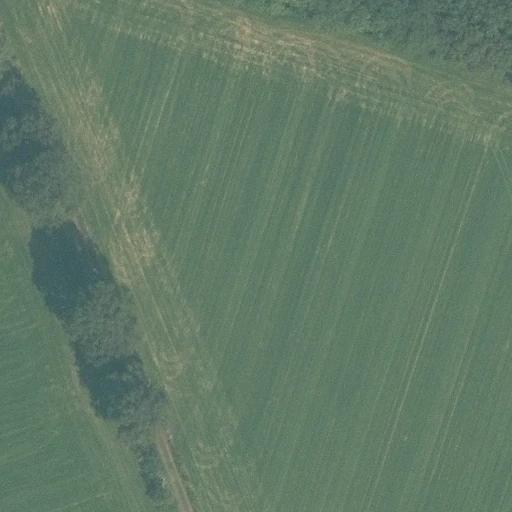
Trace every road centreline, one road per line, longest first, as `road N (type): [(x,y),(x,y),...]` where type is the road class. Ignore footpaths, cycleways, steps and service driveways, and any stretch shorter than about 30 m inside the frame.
road 1 (track): [(185,511),(0,49)]
road 2 (track): [(382,0),(511,42)]
